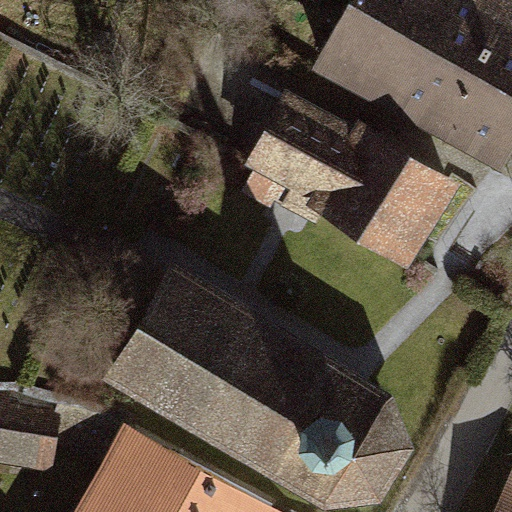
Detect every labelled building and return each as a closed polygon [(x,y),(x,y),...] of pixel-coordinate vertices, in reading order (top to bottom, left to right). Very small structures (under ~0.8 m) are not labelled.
[(511,135),(511,86),(351,0),(341,0),(304,70),(493,172),(511,135)] [(511,0),(351,0),(511,86),(511,0)] [(444,178),(277,94),(229,190),(396,274),(444,178)] [(91,372),(313,505),(375,498),(396,455),(388,395),(165,254),(91,372)] [(64,420),(0,406),(0,461),(53,473),(64,420)] [(170,511),(193,476),(112,424),(55,511),(170,511)] [(511,511),(511,468),(490,511),(511,511)] [(263,511),(193,476),(170,511),(263,511)]
